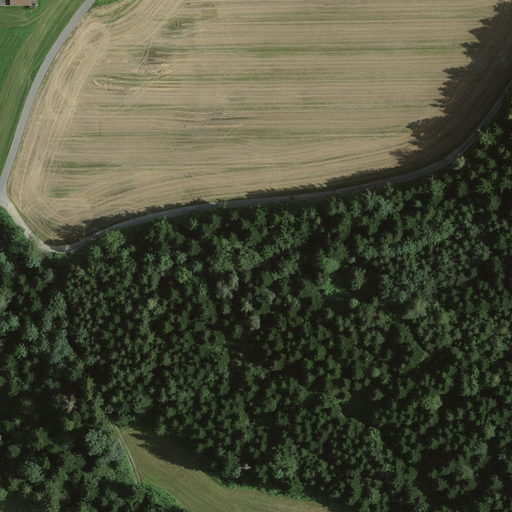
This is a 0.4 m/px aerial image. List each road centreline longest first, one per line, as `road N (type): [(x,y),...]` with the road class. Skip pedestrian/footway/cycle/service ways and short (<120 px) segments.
road 1 (track): [(511,78),(465,147),(442,165),(384,182),(179,212),(53,251),(26,235),(0,195)]
road 2 (residential): [(92,0),(45,68),(0,185)]
